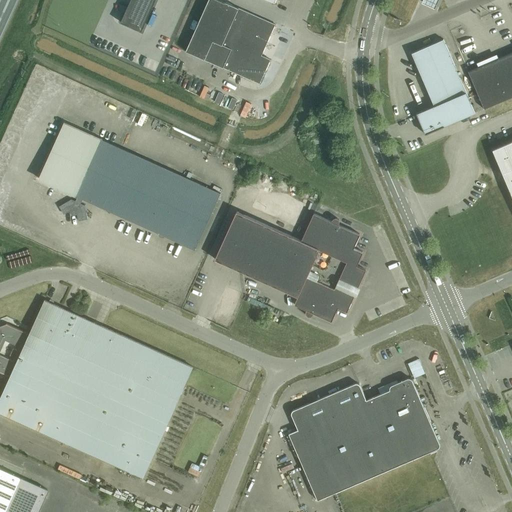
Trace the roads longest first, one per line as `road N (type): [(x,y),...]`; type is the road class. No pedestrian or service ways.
road 1 (unclassified): [(0,290),(61,273),(84,279),(284,366)]
road 2 (tertiary): [(444,307),(369,132),(364,44)]
road 3 (unknown): [(84,279),(92,245),(17,196),(10,182),(48,83)]
road 4 (tertiary): [(511,467),(444,307)]
road 5 (unclassified): [(284,366),(306,365),(444,307)]
road 6 (unclassified): [(219,511),(284,366)]
road 7 (unclassified): [(364,44),(479,0)]
